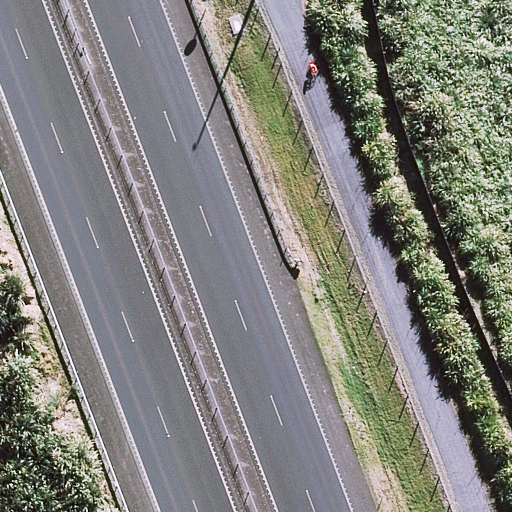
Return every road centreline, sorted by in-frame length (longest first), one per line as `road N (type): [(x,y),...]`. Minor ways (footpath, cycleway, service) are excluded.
road 1 (motorway): [(202,511),(8,0)]
road 2 (motorway): [(124,0),(316,511)]
